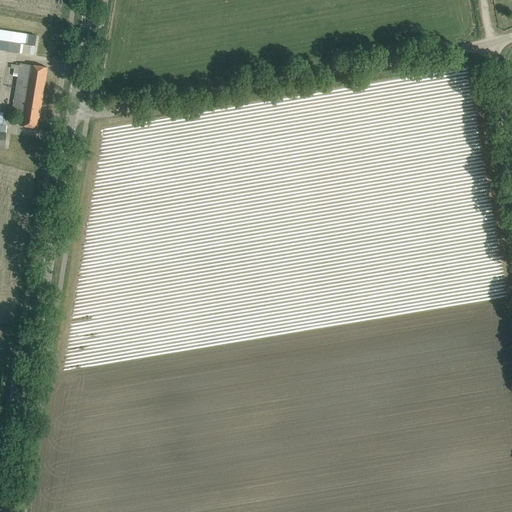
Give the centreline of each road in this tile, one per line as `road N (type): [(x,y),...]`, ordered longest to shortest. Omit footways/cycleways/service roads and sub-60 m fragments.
road 1 (unclassified): [(72,111),(490,45)]
road 2 (tertiary): [(9,511),(72,111)]
road 3 (unclassified): [(511,174),(490,45)]
